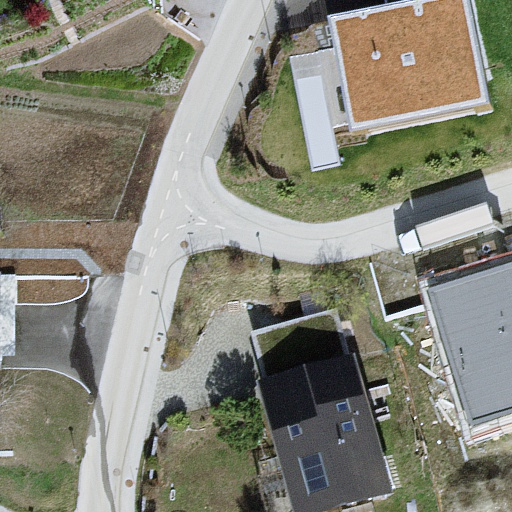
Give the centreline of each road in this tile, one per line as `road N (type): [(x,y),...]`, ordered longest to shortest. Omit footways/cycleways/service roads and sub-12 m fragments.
road 1 (residential): [(166,211),(314,241),(511,188)]
road 2 (residential): [(166,211),(99,511)]
road 3 (residential): [(250,0),(166,211)]
